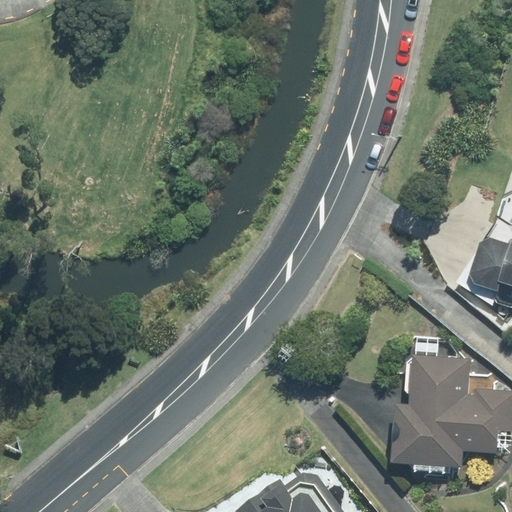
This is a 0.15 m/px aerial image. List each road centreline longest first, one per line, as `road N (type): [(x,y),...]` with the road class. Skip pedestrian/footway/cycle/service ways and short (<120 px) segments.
road 1 (residential): [(39,511),(251,319),(295,260),(354,141),(386,0)]
road 2 (unknown): [(251,319),(405,511)]
